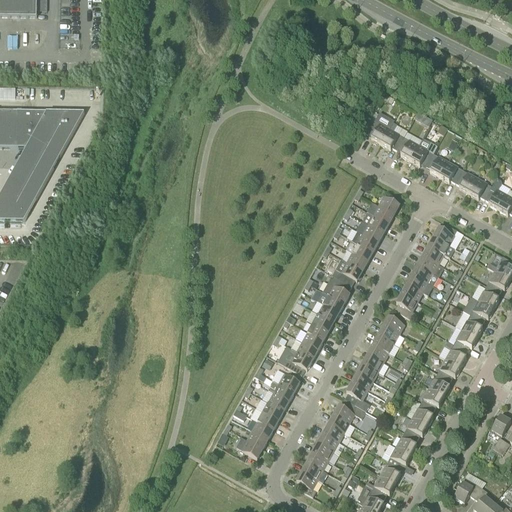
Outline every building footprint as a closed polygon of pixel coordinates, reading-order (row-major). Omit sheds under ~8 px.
[(0,0),(0,18),(37,19),(37,0),(0,0)] [(40,1),(39,12),(48,12),(48,2),(40,1)] [(0,223),(24,224),(84,115),(0,113),(0,149),(27,150),(0,198),(0,223)] [(381,148),(390,132),(382,127),(386,119),(379,115),(377,120),(371,131),(368,137),(373,140),(371,142),(381,148)] [(418,115),(414,122),(420,125),(423,119),(424,118),(418,115)] [(393,125),(390,132),(381,148),(391,153),(392,151),(397,153),(404,140),(393,134),(397,127),(393,125)] [(447,132),(447,131),(441,127),(440,128),(437,135),(443,138),(447,132)] [(363,134),(368,137),(371,131),(366,128),(363,134)] [(404,140),(397,153),(402,156),(401,159),(410,164),(419,148),(404,140)] [(419,148),(410,164),(420,169),(421,167),(426,170),(434,156),(438,149),(431,145),(427,153),(419,148)] [(434,156),(426,170),(431,173),(430,175),(439,180),(448,165),(434,156)] [(448,165),(439,180),(449,186),(451,183),(455,186),(463,173),(448,165)] [(463,173),(455,186),(460,189),(459,191),(469,197),(478,181),(463,173)] [(478,181),(469,197),(479,202),(480,200),(485,203),(492,189),(478,181)] [(497,181),(492,189),(485,203),(490,205),(488,208),(498,213),(507,197),(498,193),(502,186),(501,183),(497,181)] [(511,200),(507,197),(498,213),(508,219),(509,216),(511,217),(511,200)] [(384,200),(378,209),(394,218),(400,208),(384,200)] [(394,218),(378,209),(372,206),(367,215),(389,228),(394,218)] [(389,228),(367,215),(362,225),(368,228),(384,237),(389,228)] [(442,225),(433,240),(449,249),(455,239),(454,239),(457,234),(442,225)] [(384,237),(368,228),(363,238),(378,246),(384,237)] [(378,246),(363,238),(357,234),(352,244),(373,256),(378,246)] [(449,249),(433,240),(428,249),(444,258),(449,249)] [(373,256),(352,244),(351,243),(346,253),(352,256),(368,265),(373,256)] [(444,258),(428,249),(423,259),(439,268),(444,258)] [(368,265),(352,256),(347,266),(362,275),(368,265)] [(444,270),(439,268),(423,259),(418,268),(438,280),(444,270)] [(511,264),(503,260),(494,274),(510,283),(511,279),(511,264)] [(362,275),(347,266),(341,262),(332,279),(352,290),(355,283),(357,284),(362,275)] [(438,280),(418,268),(412,278),(433,289),(438,280)] [(500,296),(502,292),(505,293),(510,283),(494,274),(486,289),(500,296)] [(433,289),(412,278),(407,287),(423,296),(428,298),(433,289)] [(352,290),(332,279),(322,295),(344,307),(350,297),(348,296),(352,290)] [(423,296),(407,287),(402,296),(417,305),(423,296)] [(494,312),(499,303),(497,301),(500,296),(486,289),(478,304),(494,312)] [(344,307),(322,295),(317,304),(323,308),(339,317),(344,307)] [(417,305),(402,296),(396,306),(398,307),(394,313),(410,322),(414,316),(412,315),(417,305)] [(478,304),(470,318),(483,326),(486,321),(488,322),(494,312),(478,304)] [(305,310),(300,307),(296,305),(293,312),(301,317),(305,310)] [(339,317),(323,308),(318,317),(334,326),(339,317)] [(334,326),(318,317),(313,327),(328,335),(334,326)] [(470,318),(462,333),(477,342),(483,332),(480,331),(483,326),(470,318)] [(286,324),(290,326),(293,328),(296,323),(289,319),(286,324)] [(389,319),(383,329),(399,338),(405,328),(389,319)] [(328,335),(313,327),(307,336),(323,345),(328,335)] [(399,338),(383,329),(378,338),(394,347),(399,338)] [(467,355),(469,350),(472,351),(477,342),(462,333),(453,348),(467,355)] [(323,345),(307,336),(302,345),(318,354),(323,345)] [(394,347),(378,338),(373,348),(389,357),(394,347)] [(318,354),(302,345),(297,355),(313,364),(318,354)] [(389,357),(373,348),(368,357),(383,366),(389,357)] [(453,348),(445,362),(461,371),(466,361),(464,360),(467,355),(453,348)] [(313,364),(297,355),(292,363),(289,361),(285,368),(302,378),(305,372),(307,373),(313,364)] [(383,366),(368,357),(362,367),(378,375),(383,366)] [(273,366),(266,362),(262,369),(270,372),(273,366)] [(461,371),(445,362),(437,377),(450,384),(453,379),(455,381),(461,371)] [(378,375),(362,367),(357,376),(373,385),(378,375)] [(373,385),(357,376),(352,385),(367,394),(373,385)] [(284,377),(279,387),(294,396),(300,386),(284,377)] [(450,384),(437,377),(429,391),(444,400),(450,391),(447,389),(450,384)] [(367,394),(352,385),(346,395),(348,396),(344,403),(366,415),(370,408),(362,404),(367,394)] [(389,394),(390,394),(394,397),(399,387),(396,385),(393,390),(391,389),(389,394)] [(294,396),(279,387),(273,397),(289,405),(294,396)] [(429,391),(420,406),(434,414),(437,409),(439,410),(444,400),(429,391)] [(268,406),(284,415),(289,405),(273,397),(268,406)] [(349,427),(355,417),(363,421),(366,415),(344,403),(341,409),(339,408),(334,418),(349,427)] [(263,415),(278,424),(284,415),(268,406),(263,415)] [(434,414),(420,406),(412,421),(428,430),(433,420),(431,419),(434,414)] [(247,418),(240,415),(236,413),(233,417),(244,423),(247,418)] [(258,425),(273,434),(278,424),(263,415),(258,425)] [(344,436),(349,427),(334,418),(328,427),(344,436)] [(500,418),(491,434),(502,440),(511,424),(500,418)] [(417,443),(420,438),(422,439),(428,430),(412,421),(404,435),(417,443)] [(252,434),(268,443),(273,434),(258,425),(252,434)] [(344,436),(328,427),(323,437),(339,445),(344,436)] [(228,428),(223,438),(227,440),(232,431),(228,428)] [(252,434),(247,443),(263,452),(268,443),(252,434)] [(411,459),(417,449),(415,448),(417,443),(404,435),(396,450),(411,459)] [(318,446),(333,455),(339,445),(323,437),(318,446)] [(227,440),(223,438),(222,438),(217,447),(223,451),(229,441),(227,440)] [(263,452),(247,443),(242,441),(236,450),(257,462),(263,452)] [(505,444),(500,441),(493,452),(498,455),(505,444)] [(510,447),(505,444),(498,455),(503,458),(510,447)] [(312,456),(328,464),(333,455),(318,446),(312,456)] [(411,459),(396,450),(389,447),(381,461),(388,465),(401,472),(404,467),(406,469),(411,459)] [(323,474),(328,464),(312,456),(307,465),(323,474)] [(323,474),(307,465),(302,474),(318,483),(322,486),(328,477),(323,474)] [(395,488),(401,478),(398,477),(401,472),(388,465),(379,479),(395,488)] [(318,483),(302,474),(296,484),(299,485),(296,490),(313,500),(316,494),(312,492),(318,483)] [(374,489),(367,485),(364,490),(384,501),(387,497),(390,498),(395,488),(379,479),(374,489)] [(469,498),(475,502),(482,491),(476,487),(473,491),(463,485),(454,501),(464,507),(469,498)] [(364,490),(358,501),(359,504),(358,506),(363,509),(368,511),(381,511),(384,508),(382,506),(384,501),(364,490)] [(482,491),(475,502),(480,505),(474,511),(489,511),(494,507),(485,499),(488,496),(482,491)]
